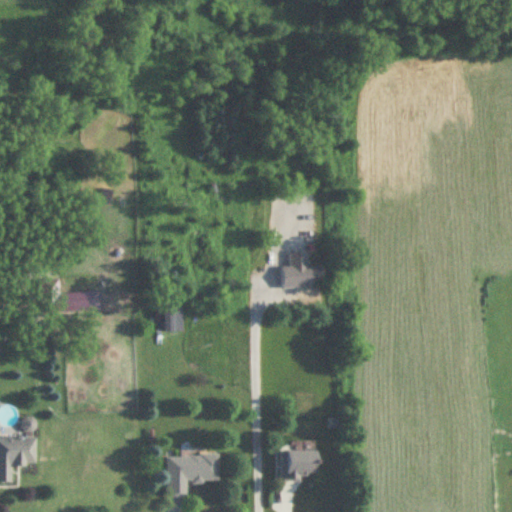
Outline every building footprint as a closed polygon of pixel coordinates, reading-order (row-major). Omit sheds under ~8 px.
[(109,205),(110,191),(99,190),(97,204),(109,205)] [(311,279),(322,279),(322,267),(307,267),(307,253),(288,254),(288,267),(278,268),(278,289),(311,288),(311,279)] [(180,308),(155,308),(155,332),(180,332),(180,308)] [(0,484),(11,485),(11,467),(34,467),(34,439),(0,438),(0,484)] [(278,453),(278,483),(300,483),(300,477),(319,477),(319,465),(336,465),(336,453),(278,453)] [(217,457),(166,457),(166,497),(185,497),(185,484),(217,484),(217,457)]
